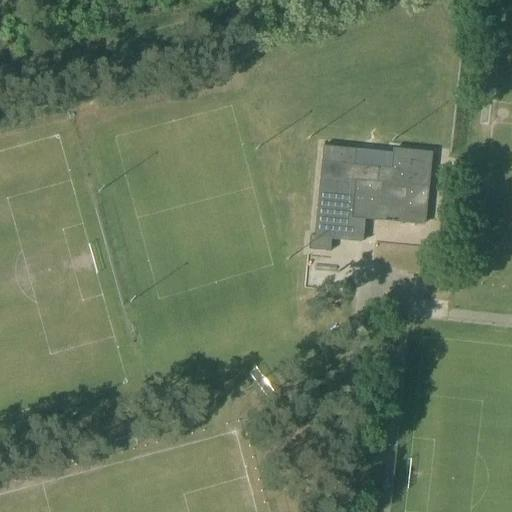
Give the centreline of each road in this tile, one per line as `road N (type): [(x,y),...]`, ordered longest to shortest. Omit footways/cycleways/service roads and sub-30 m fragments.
road 1 (track): [(266,0),(0,72)]
road 2 (unclassified): [(339,511),(355,339)]
